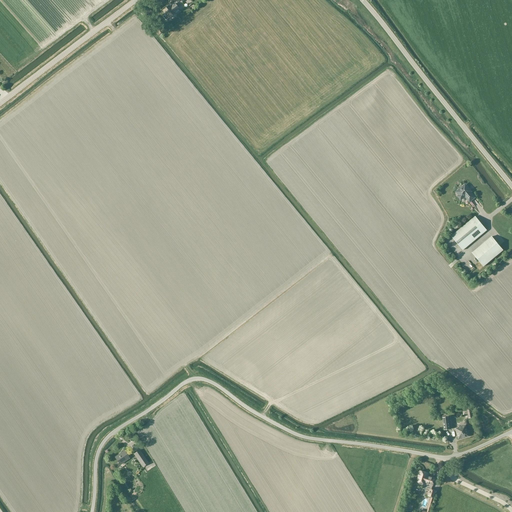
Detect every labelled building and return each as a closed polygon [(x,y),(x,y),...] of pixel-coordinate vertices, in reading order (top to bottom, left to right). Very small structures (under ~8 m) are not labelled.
[(174,13),(179,9),(175,4),(170,8),(169,6),(163,11),(170,18),(175,14),(174,13)] [(474,198),(468,190),(468,189),(466,187),(466,186),(465,186),(464,186),(464,187),(461,189),(461,190),(458,192),(460,195),(458,197),(461,200),(465,196),(469,202),(470,201),(475,207),(475,206),(470,201),(473,198),(478,204),(473,198),(474,198)] [(463,251),(486,231),(475,217),(451,236),(463,251)] [(484,267),(503,251),(491,237),(472,253),(484,267)] [(458,440),(469,437),(466,425),(458,427),(459,428),(455,429),(458,440)] [(120,465),(130,458),(124,450),(115,457),(120,465)] [(143,467),(148,464),(140,450),(134,454),(143,467)] [(430,473),(419,470),(416,482),(418,483),(419,484),(422,485),(424,484),(426,485),(426,484),(433,486),(436,478),(429,476),(430,473)] [(437,490),(430,488),(428,496),(434,498),(437,490)]
